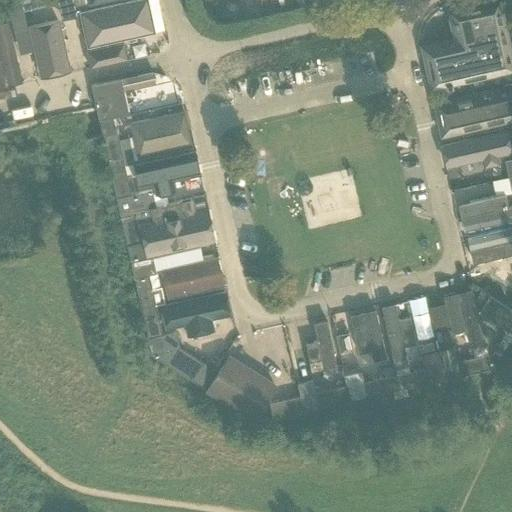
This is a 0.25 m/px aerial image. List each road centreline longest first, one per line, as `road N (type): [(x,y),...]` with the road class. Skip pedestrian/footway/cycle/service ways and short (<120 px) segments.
road 1 (residential): [(186,57),(248,322),(456,271),(399,8)]
road 2 (residential): [(399,8),(186,57)]
